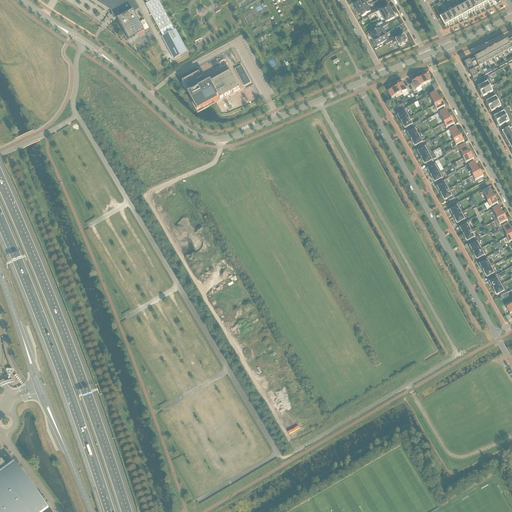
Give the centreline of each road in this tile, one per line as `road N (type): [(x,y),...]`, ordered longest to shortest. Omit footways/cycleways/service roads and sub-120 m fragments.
road 1 (residential): [(219,139),(212,163),(146,198),(295,451)]
road 2 (motorway): [(125,511),(0,182)]
road 3 (motorway): [(0,216),(110,511)]
road 4 (residential): [(457,355),(317,101)]
road 5 (residential): [(495,333),(357,83)]
road 6 (residential): [(457,355),(295,451)]
road 7 (residential): [(511,211),(426,54)]
road 8 (tertiary): [(109,60),(184,128),(219,139)]
road 9 (residential): [(511,166),(446,46)]
